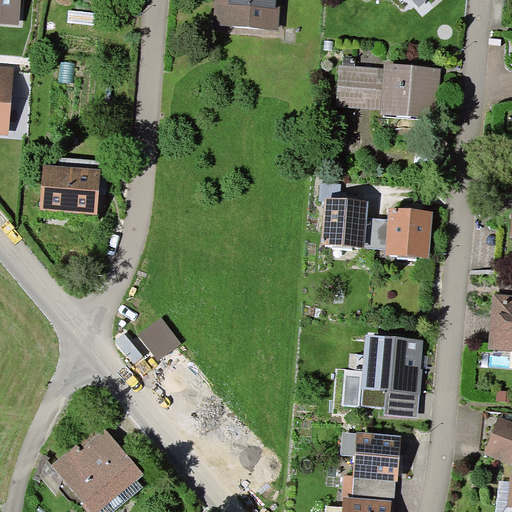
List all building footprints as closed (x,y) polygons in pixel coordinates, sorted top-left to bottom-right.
[(0,0),(0,10),(15,11),(15,0),(0,0)] [(227,0),(225,28),(272,32),(274,0),(227,0)] [(383,110),(431,114),(434,75),(385,71),(385,79),(339,75),(338,90),(368,93),(367,108),(383,109),(383,110)] [(10,74),(0,73),(0,118),(1,107),(7,102),(10,74)] [(39,210),(94,214),(97,178),(42,173),(39,210)] [(350,250),(358,251),(361,206),(335,204),(336,189),(319,188),(318,203),(327,203),(323,248),(331,249),(330,251),(350,253),(350,250)] [(421,216),(386,214),(382,258),(390,259),(390,261),(409,263),(409,260),(417,261),(421,216)] [(511,303),(495,302),(492,347),(511,348),(511,303)] [(363,389),(407,393),(412,342),(367,338),(363,389)] [(511,416),(486,414),(483,440),(490,442),(485,453),(511,463),(507,505),(511,505),(511,416)] [(139,477),(121,455),(120,456),(103,436),(88,448),(79,455),(83,460),(66,475),(78,490),(73,495),(86,511),(112,511),(140,489),(134,482),(139,477)] [(397,444),(356,441),(353,476),(394,479),(395,465),(397,444)] [(345,511),(388,511),(389,505),(346,502),(345,511)]
